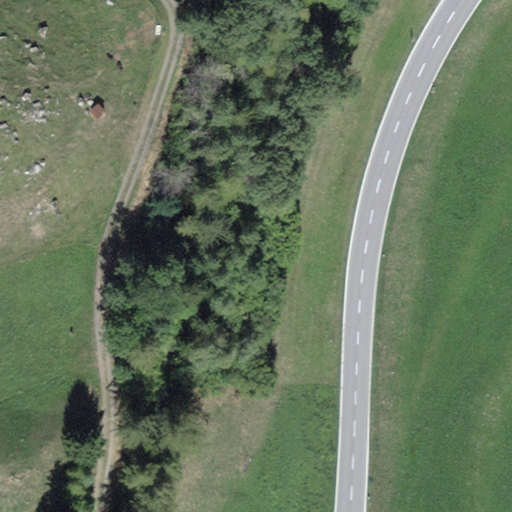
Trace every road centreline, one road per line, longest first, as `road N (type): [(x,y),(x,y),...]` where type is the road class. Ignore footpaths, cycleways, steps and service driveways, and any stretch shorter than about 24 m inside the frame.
road 1 (tertiary): [(466,0),(409,93),(367,241),(353,511)]
road 2 (track): [(112,511),(127,445),(112,293),(118,249),(188,55),(194,31),(184,0)]
